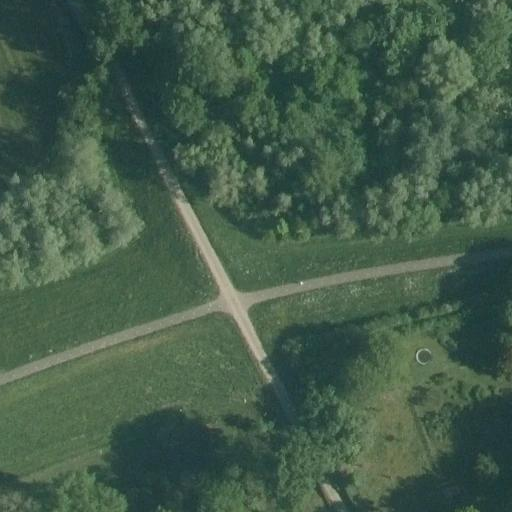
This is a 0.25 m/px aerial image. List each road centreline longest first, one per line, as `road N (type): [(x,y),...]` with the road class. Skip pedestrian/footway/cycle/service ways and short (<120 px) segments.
road 1 (track): [(134,115),(152,115),(181,168),(227,224),(262,247),(302,250),(511,218)]
road 2 (track): [(343,511),(233,303)]
road 3 (track): [(233,303),(125,96)]
